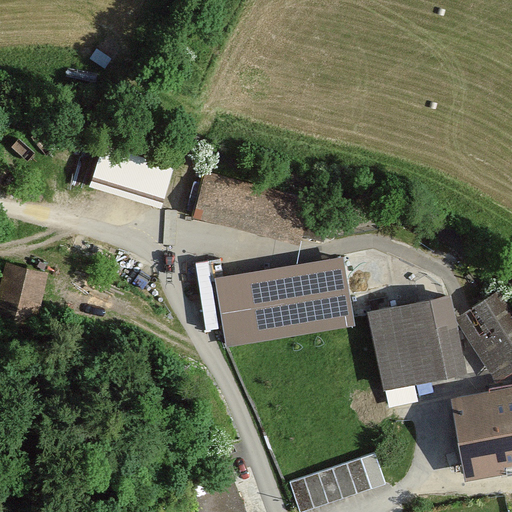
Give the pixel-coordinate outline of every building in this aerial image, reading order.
[(96,155),(93,190),(165,195),(167,160),(96,155)] [(265,226),(268,207),(271,208),(275,182),(203,170),(195,215),(265,226)] [(4,261),(0,297),(43,302),(47,265),(4,261)] [(348,266),(221,287),(231,350),(358,330),(348,266)] [(511,395),(511,309),(505,299),(466,327),(509,396),(511,395)] [(453,305),(371,319),(386,401),(468,387),(453,305)] [(511,402),(464,409),(475,484),(511,478),(511,402)] [(375,454),(289,483),(298,511),(300,511),(385,484),(375,454)]
